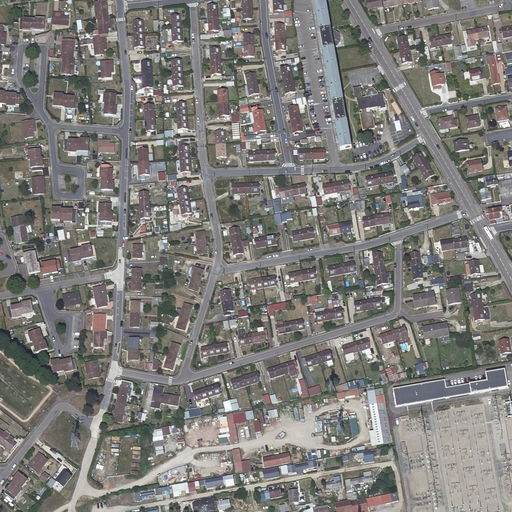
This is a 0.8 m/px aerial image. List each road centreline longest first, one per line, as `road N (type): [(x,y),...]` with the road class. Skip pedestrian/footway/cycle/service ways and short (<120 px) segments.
road 1 (residential): [(393,511),(401,502),(393,464),(106,511)]
road 2 (residential): [(181,377),(395,311)]
road 3 (residential): [(398,234),(217,270)]
road 4 (residential): [(205,172),(191,0)]
road 5 (residential): [(262,0),(289,170)]
road 6 (residential): [(301,0),(335,167)]
road 7 (residential): [(126,131),(120,273)]
road 8 (residential): [(369,33),(507,7)]
road 9 (residential): [(97,425),(60,406),(5,474)]
road 10 (residential): [(120,7),(126,131)]
